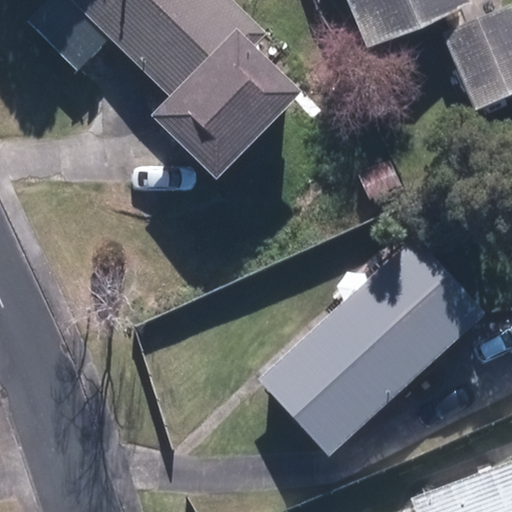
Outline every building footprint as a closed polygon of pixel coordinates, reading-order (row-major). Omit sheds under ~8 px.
[(226,0),(86,0),(184,93),(168,110),(220,160),(289,88),(231,33),(246,18),(226,0)] [(357,0),(371,33),(450,1),(449,0),(357,0)] [(511,10),(511,8),(439,37),(471,116),(511,99),(511,10)] [(410,250),(266,378),(322,441),(466,313),(410,250)] [(511,511),(511,462),(414,497),(419,511),(511,511)]
